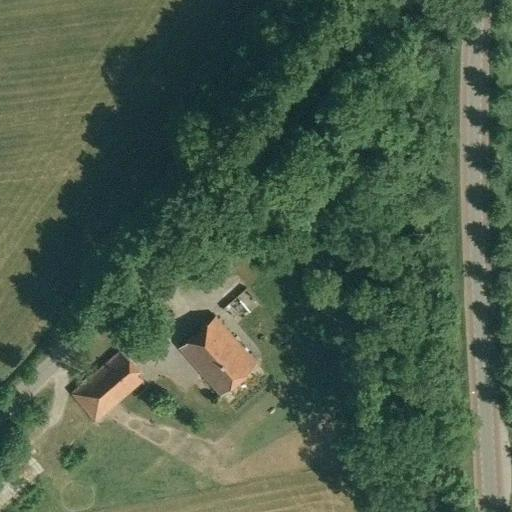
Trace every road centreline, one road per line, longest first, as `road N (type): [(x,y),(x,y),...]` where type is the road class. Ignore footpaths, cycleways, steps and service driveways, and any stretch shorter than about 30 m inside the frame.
road 1 (unclassified): [(0,406),(159,249),(362,0)]
road 2 (secondary): [(490,511),(475,225),(477,0)]
